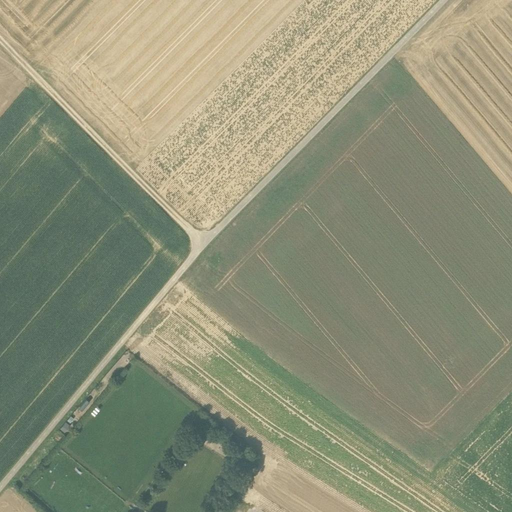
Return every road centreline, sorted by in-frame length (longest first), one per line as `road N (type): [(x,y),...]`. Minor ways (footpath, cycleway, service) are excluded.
road 1 (track): [(438,0),(204,242),(0,487)]
road 2 (track): [(0,38),(204,242)]
